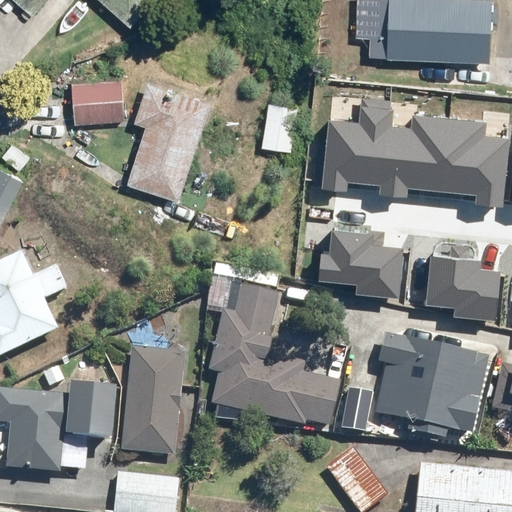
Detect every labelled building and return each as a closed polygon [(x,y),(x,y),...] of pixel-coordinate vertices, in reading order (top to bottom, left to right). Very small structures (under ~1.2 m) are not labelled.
[(155,0),(107,0),(137,23),(155,0)] [(391,0),(388,57),(494,64),(497,0),(391,0)] [(489,64),(438,62),(437,87),(488,89),(489,64)] [(73,80),(76,123),(126,120),(123,77),(73,80)] [(127,181),(178,198),(210,102),(147,82),(134,121),(146,125),(127,181)] [(324,122),(317,190),(347,193),(348,183),(381,186),(380,196),(410,199),(410,192),(476,199),(475,206),(503,209),(510,139),(481,136),(482,124),(415,117),(413,128),(391,126),(394,100),(361,96),(358,125),(324,122)] [(263,146),(292,151),(299,107),(271,102),(263,146)] [(0,228),(24,182),(0,169),(0,228)] [(322,253),(319,280),(360,284),(359,294),(398,297),(403,248),(374,245),(376,233),(330,229),(327,254),(322,253)] [(0,355),(58,329),(25,254),(0,264),(0,355)] [(431,255),(426,303),(454,306),(453,317),(496,321),(500,273),(483,272),(484,260),(431,255)] [(235,289),(209,404),(333,432),(345,376),(268,359),(282,300),(235,289)] [(491,357),(392,338),(378,410),(477,429),(491,357)] [(141,351),(132,447),(182,451),(190,356),(141,351)] [(511,353),(498,404),(511,407),(511,353)] [(67,392),(0,385),(0,424),(9,426),(5,470),(64,475),(68,438),(112,442),(118,386),(68,381),(67,392)] [(331,470),(357,511),(368,511),(389,499),(359,453),(331,470)] [(511,511),(511,473),(428,465),(423,511),(511,511)] [(127,473),(121,511),(174,511),(179,480),(127,473)]
